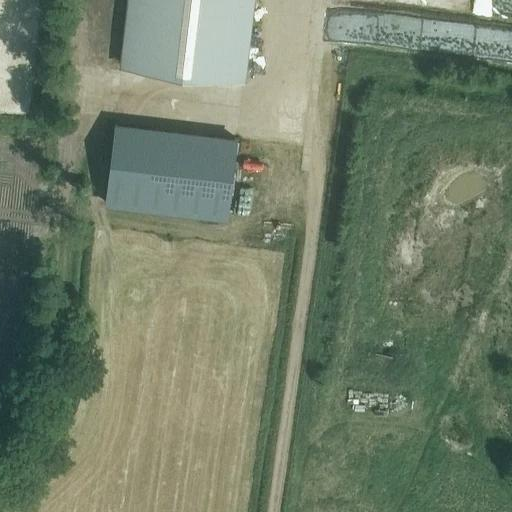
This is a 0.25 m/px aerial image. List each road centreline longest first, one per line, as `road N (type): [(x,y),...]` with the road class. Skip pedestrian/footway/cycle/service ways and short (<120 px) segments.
road 1 (track): [(271,511),(339,29),(293,23)]
road 2 (track): [(0,456),(34,430),(54,380),(74,0)]
